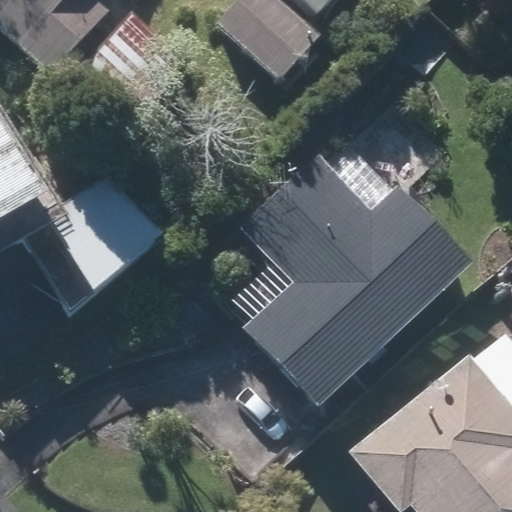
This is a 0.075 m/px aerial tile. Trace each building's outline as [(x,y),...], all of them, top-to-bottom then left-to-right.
[(0,0),(0,41),(21,61),(52,91),(115,25),(88,0),(0,0)] [(320,43),(274,0),(243,0),(213,31),(275,90),(320,43)] [(293,0),(316,21),(335,0),(293,0)] [(189,72),(130,17),(90,59),(148,115),(189,72)] [(0,276),(70,237),(39,182),(0,114),(0,276)] [(476,271),(403,193),(371,223),(311,159),(237,227),(297,292),(246,340),(319,418),(476,271)] [(38,281),(74,320),(95,301),(100,307),(166,246),(109,185),(77,216),(92,232),(38,281)] [(511,511),(511,346),(500,333),(419,406),(417,403),(350,462),(394,511),(511,511)]
